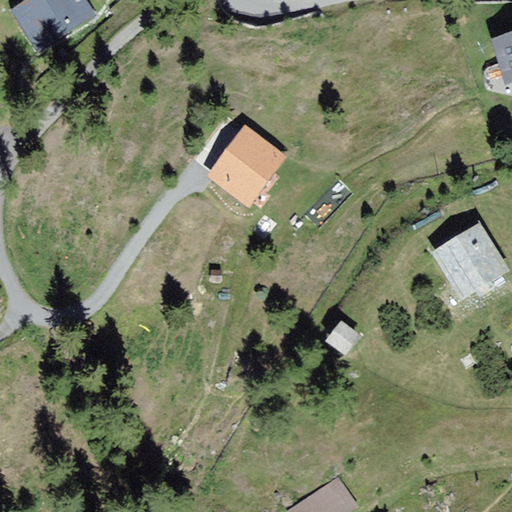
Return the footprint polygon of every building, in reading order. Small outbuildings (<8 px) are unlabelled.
[(72,0),(35,0),(15,13),(40,54),(88,24),(72,0)] [(511,37),(492,45),(511,99),(511,37)] [(244,129),(205,182),(246,211),(285,158),(244,129)] [(478,231),(432,258),(460,307),(506,280),(478,231)] [(357,340),(339,326),(325,346),(343,359),(357,340)] [(338,478),(285,511),(346,511),(356,506),(338,478)]
